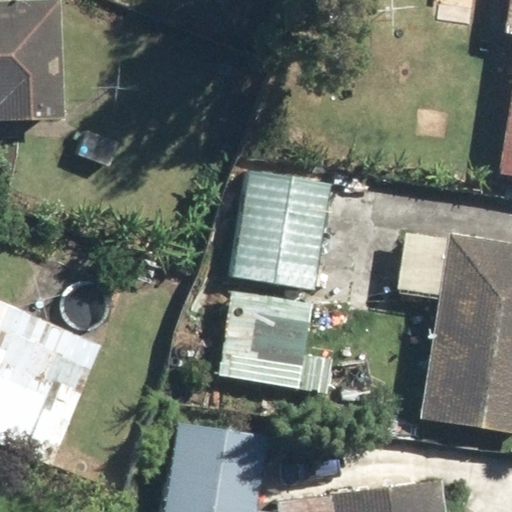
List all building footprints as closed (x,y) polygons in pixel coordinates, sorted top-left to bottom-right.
[(511,0),(508,0),(504,32),(511,33),(511,103),(502,173),(511,174),(511,0)] [(0,4),(0,121),(60,124),(64,6),(0,4)] [(317,291),(332,185),(245,173),(230,279),(317,291)] [(511,246),(410,236),(403,291),(438,295),(424,421),(511,431),(511,246)] [(302,392),(312,304),(233,295),(223,384),(302,392)] [(261,508),(266,461),(169,450),(161,511),(276,511),(277,510),(261,508)] [(448,511),(449,493),(339,494),(339,511),(448,511)]
